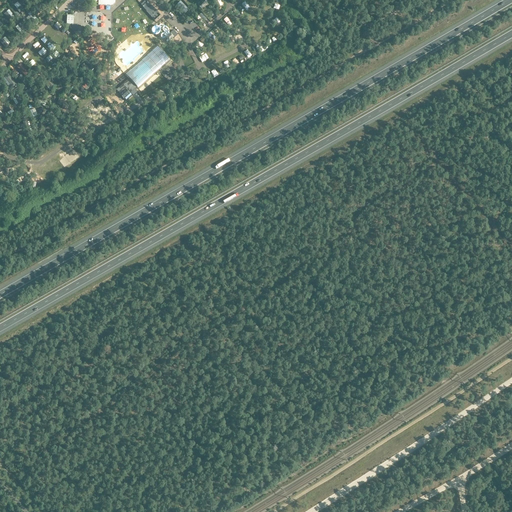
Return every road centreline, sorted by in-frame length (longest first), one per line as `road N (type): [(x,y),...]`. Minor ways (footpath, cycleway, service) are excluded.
road 1 (motorway): [(0,328),(511,33)]
road 2 (motorway): [(510,0),(0,295)]
road 3 (track): [(412,0),(368,29),(358,55),(0,261)]
road 4 (track): [(273,511),(511,357)]
road 5 (track): [(306,511),(511,378)]
road 6 (track): [(511,443),(402,511)]
